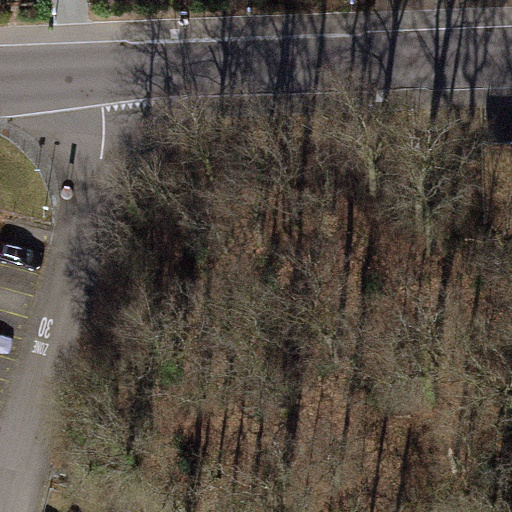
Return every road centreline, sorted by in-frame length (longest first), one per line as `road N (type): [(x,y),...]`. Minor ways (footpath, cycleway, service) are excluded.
road 1 (residential): [(102,79),(88,238),(18,511)]
road 2 (residential): [(102,79),(511,60)]
